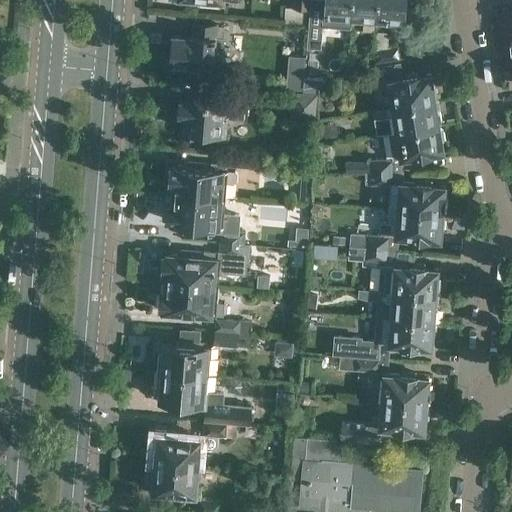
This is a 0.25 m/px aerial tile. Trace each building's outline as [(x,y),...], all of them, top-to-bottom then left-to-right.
[(352,15),(350,15),(351,0),(310,0),(307,46),(321,48),(323,25),(351,28),(352,15)] [(351,0),(350,15),(352,15),(377,17),(378,0),(351,0)] [(378,0),(377,17),(404,19),(405,0),(378,0)] [(212,68),(212,67),(219,68),(220,52),(222,31),(229,32),(229,26),(193,22),(192,37),(172,35),(170,63),(190,65),(190,66),(212,68)] [(376,31),(375,62),(399,58),(397,46),(388,47),(386,32),(376,31)] [(399,62),(375,66),(379,91),(381,92),(386,93),(391,92),(394,106),(435,100),(430,73),(419,75),(419,73),(402,76),(399,62)] [(318,85),(325,83),(326,78),(304,77),(303,87),(318,85)] [(179,101),(178,113),(182,113),(180,135),(199,137),(199,131),(222,133),(223,118),(245,120),(248,92),(224,90),(223,102),(183,99),(183,101),(179,101)] [(318,93),(293,91),(291,117),(315,119),(318,93)] [(394,106),(373,110),(375,118),(395,115),(398,132),(439,126),(435,100),(394,106)] [(369,159),(369,172),(402,170),(401,159),(431,154),(432,152),(443,150),(439,126),(398,132),(382,135),(386,159),(369,159)] [(250,155),(226,153),(225,165),(249,167),(250,155)] [(172,181),(171,193),(224,197),(225,182),(232,182),(237,180),(238,172),(233,170),(206,168),(207,163),(187,161),(186,166),(174,165),(173,167),(170,167),(169,181),(172,181)] [(402,170),(369,172),(370,184),(390,184),(388,207),(442,212),(444,186),(433,185),(433,183),(402,181),(402,170)] [(224,197),(171,193),(170,205),(166,205),(165,219),(169,219),(169,221),(182,222),(181,228),(200,230),(200,224),(222,226),(221,242),(252,244),(252,243),(261,244),(262,232),(246,231),(246,230),(231,229),(231,224),(234,223),(235,216),(229,213),(223,212),(224,197)] [(350,232),(349,245),(397,249),(398,235),(429,237),(429,236),(440,237),(442,212),(388,207),(387,221),(379,220),(378,234),(350,232)] [(164,271),(164,281),(216,286),(217,270),(247,273),(248,261),(250,261),(252,244),(221,242),(220,258),(197,256),(198,250),(179,249),(179,254),(166,253),(166,256),(162,256),(161,271),(164,271)] [(397,249),(349,245),(348,258),(362,259),(362,264),(380,266),(378,290),(435,294),(438,267),(426,266),(426,264),(396,262),(397,249)] [(216,286),(164,281),(162,294),(159,294),(158,307),(162,307),(162,310),(174,311),(174,317),(193,318),(193,313),(221,315),(227,312),(228,305),(222,301),(215,301),(216,286)] [(377,300),(376,315),(433,320),(435,294),(378,290),(359,288),(358,296),(367,299),(377,300)] [(345,344),(344,354),(388,358),(389,344),(420,347),(420,344),(431,345),(433,320),(376,315),(375,321),(377,324),(375,344),(357,343),(357,345),(345,344)] [(216,317),(215,330),(251,333),(252,320),(240,319),(216,317)] [(251,333),(215,330),(214,344),(238,346),(239,344),(250,345),(251,333)] [(159,353),(157,370),(208,374),(210,346),(201,345),(201,343),(176,341),(176,344),(163,342),(162,354),(159,353)] [(293,343),(276,341),(274,354),(292,356),(293,343)] [(340,353),(339,366),(371,369),(370,383),(386,384),(384,399),(427,403),(429,376),(418,375),(418,373),(387,371),(388,358),(344,354),(340,353)] [(208,374),(157,370),(156,386),(160,387),(159,399),(171,400),(171,402),(196,404),(196,401),(206,402),(204,420),(237,422),(237,423),(246,423),(248,409),(220,406),(222,391),(206,390),(208,374)] [(383,414),(372,413),(371,421),(342,419),(341,438),(380,441),(382,427),(413,430),(413,428),(424,429),(427,403),(384,399),(383,414)] [(152,444),(150,461),(196,465),(198,448),(212,449),(218,444),(219,435),(236,436),(237,423),(237,422),(204,420),(202,437),(193,436),(194,434),(169,432),(169,434),(157,433),(156,444),(152,444)] [(294,436),(291,477),(301,477),(302,458),(303,458),(299,507),(315,508),(314,511),(333,511),(333,509),(352,511),(353,503),(419,508),(422,467),(357,462),(357,461),(355,460),(355,462),(344,461),(345,445),(336,445),(336,439),(294,436)] [(196,465),(150,461),(149,477),(153,477),(152,489),(165,490),(164,493),(189,495),(189,492),(199,493),(200,482),(195,481),(196,465)] [(198,498),(197,511),(210,511),(221,511),(222,500),(198,498)]
